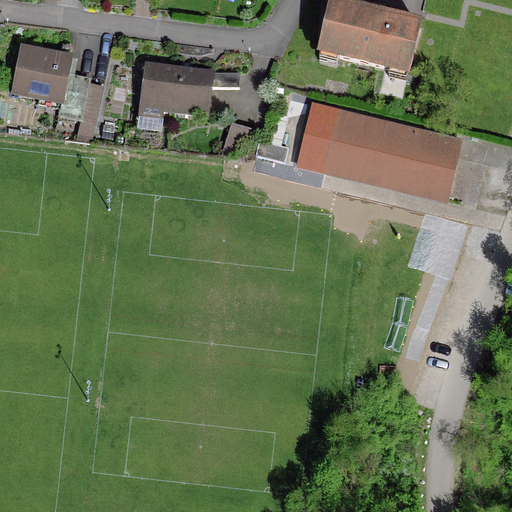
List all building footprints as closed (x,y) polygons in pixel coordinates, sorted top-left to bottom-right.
[(417,29),(329,8),(318,55),(406,76),(417,29)] [(65,82),(69,62),(19,52),(11,95),(60,104),(57,118),(79,123),(87,87),(65,82)] [(206,111),(210,77),(144,68),(139,110),(205,118),(206,111)] [(237,90),(237,75),(210,75),(210,77),(210,90),(237,90)] [(340,113),(325,170),(444,201),(459,144),(340,113)] [(286,119),(274,116),(267,146),(279,149),(286,119)] [(257,144),(253,158),(282,165),(286,151),(279,149),(267,146),(257,144)]
